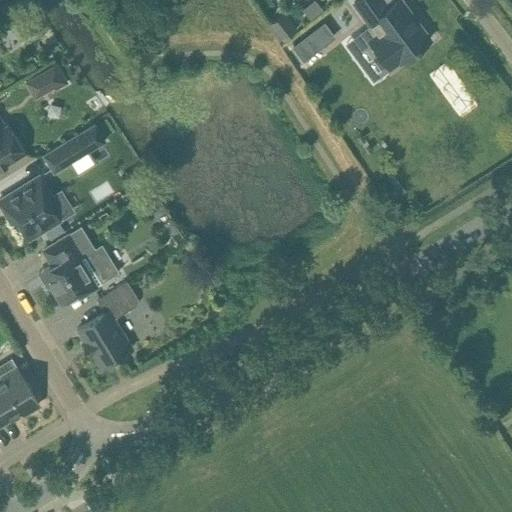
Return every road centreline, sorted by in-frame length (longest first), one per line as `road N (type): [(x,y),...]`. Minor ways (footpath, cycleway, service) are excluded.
road 1 (tertiary): [(93,437),(151,427),(511,206)]
road 2 (residential): [(93,437),(0,278)]
